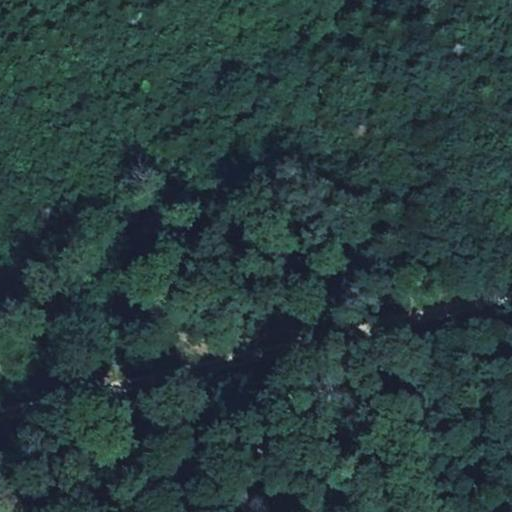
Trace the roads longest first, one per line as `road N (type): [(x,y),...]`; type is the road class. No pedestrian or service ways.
road 1 (track): [(511,307),(0,419)]
road 2 (track): [(411,0),(411,511)]
